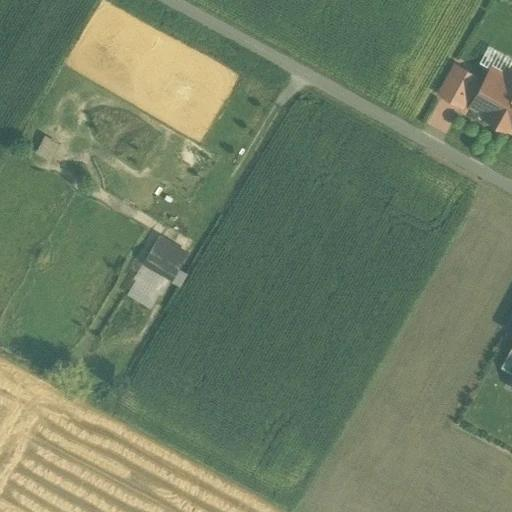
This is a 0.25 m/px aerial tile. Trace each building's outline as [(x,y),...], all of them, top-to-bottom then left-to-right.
[(455,64),(440,92),(462,104),(468,94),(477,79),(478,76),(455,64)] [(511,70),(508,68),(504,74),(492,68),(484,82),(477,79),(468,94),(475,98),(472,103),(486,111),(485,114),(510,128),(511,125),(511,70)] [(55,159),(64,144),(51,136),(42,151),(55,159)] [(157,236),(145,280),(154,283),(157,273),(181,279),(190,244),(157,236)] [(511,317),(506,328),(511,330),(511,346),(502,366),(511,371),(511,317)]
